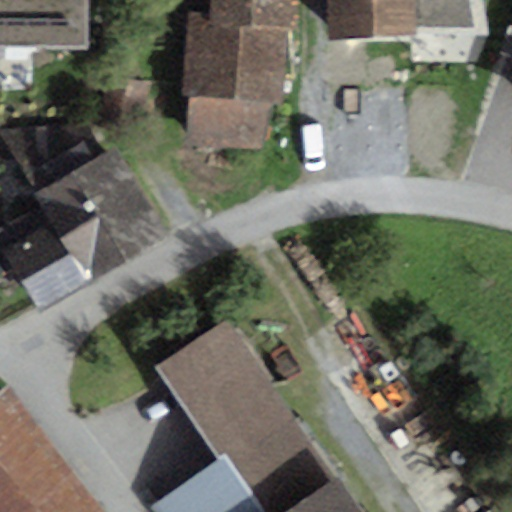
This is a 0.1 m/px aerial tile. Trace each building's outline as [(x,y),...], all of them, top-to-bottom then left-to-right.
[(90,0),(0,0),(0,47),(90,49),(90,0)] [(298,0),(210,0),(210,15),(192,15),(190,99),(200,99),(199,140),(266,142),(267,95),(279,95),(281,25),(298,25),(298,0)] [(334,0),(336,32),(412,29),(481,24),(477,0),(334,0)] [(155,236),(91,127),(3,132),(48,208),(0,236),(0,268),(21,257),(47,300),(155,236)] [(369,511),(229,326),(169,371),(233,456),(158,511),(369,511)] [(117,511),(26,391),(0,410),(0,511),(117,511)]
